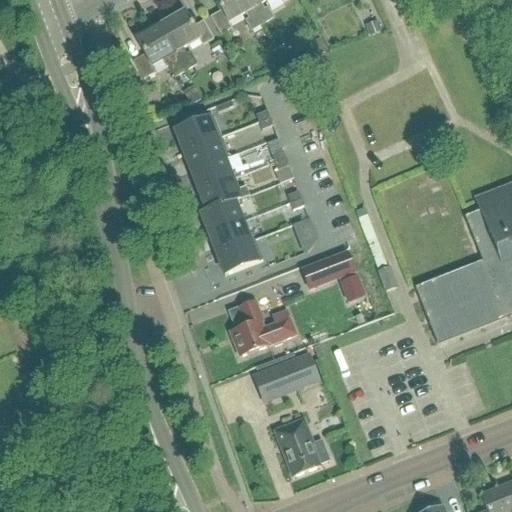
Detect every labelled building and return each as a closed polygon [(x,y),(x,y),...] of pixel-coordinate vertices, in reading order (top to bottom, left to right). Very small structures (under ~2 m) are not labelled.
[(262,27),(247,0),(213,0),(221,13),(211,19),(221,37),(232,31),(229,25),(246,15),(250,21),(246,23),(252,33),(262,27)] [(247,0),(262,27),(274,20),(268,11),(264,13),(261,7),(272,0),(279,0),(283,5),(292,0),(247,0)] [(185,16),(161,30),(186,74),(197,67),(190,55),(186,57),(183,52),(200,42),(203,48),(214,42),(204,24),(193,30),(185,16)] [(186,74),(161,30),(136,43),(145,58),(133,64),(144,82),(155,75),(152,69),(168,60),(172,66),(168,68),(175,80),(186,74)] [(258,126),(269,122),(266,114),(255,119),(258,126)] [(182,156),(220,141),(212,120),(174,135),(182,156)] [(261,134),(272,129),(269,122),(258,126),(261,134)] [(224,163),(229,161),(220,141),(182,156),(190,176),(224,163)] [(274,166),(285,162),(282,155),(271,159),(274,166)] [(285,162),(274,166),(277,174),(288,170),(285,162)] [(198,196),(232,183),(224,163),(190,176),(198,196)] [(206,216),(239,203),(249,199),(245,190),(236,193),(232,183),(198,196),(205,215),(206,216)] [(415,292),(436,346),(511,315),(511,188),(474,203),(479,216),(465,221),(482,266),(415,292)] [(289,207),(300,202),(298,195),(286,199),(289,207)] [(292,214),(303,210),(300,202),(289,207),(292,214)] [(200,218),(208,238),(241,225),(236,211),(242,209),(239,203),(206,216),(205,215),(200,218)] [(250,246),(249,244),(241,225),(208,238),(216,259),(250,246)] [(250,246),(216,259),(224,279),(262,265),(254,243),(249,244),(250,246)] [(354,275),(346,256),(301,274),(303,278),(309,292),(354,275)] [(389,270),(380,273),(379,274),(387,294),(397,290),(389,270)] [(260,325),(262,325),(255,305),(230,315),(237,334),(229,337),(238,361),(295,339),(287,319),(276,323),(277,327),(263,333),(260,325)] [(270,403),(330,391),(323,358),(264,371),(270,403)] [(274,435),(292,481),(320,470),(319,468),(329,464),(321,444),(313,447),(303,423),(274,435)] [(511,511),(511,486),(480,499),(485,511),(511,511)]
